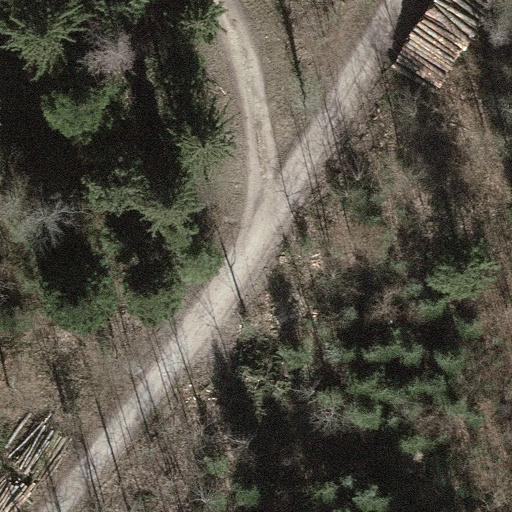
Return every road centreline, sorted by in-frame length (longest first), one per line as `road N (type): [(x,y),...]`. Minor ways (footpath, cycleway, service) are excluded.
road 1 (track): [(50,511),(265,220),(398,0)]
road 2 (track): [(265,220),(257,82),(216,0)]
